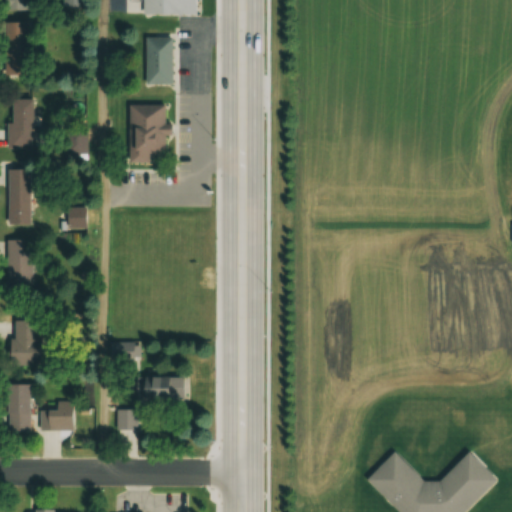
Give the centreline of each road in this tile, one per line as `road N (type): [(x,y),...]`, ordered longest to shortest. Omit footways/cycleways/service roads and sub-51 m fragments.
road 1 (primary): [(241,511),(241,0)]
road 2 (residential): [(241,471),(0,472)]
